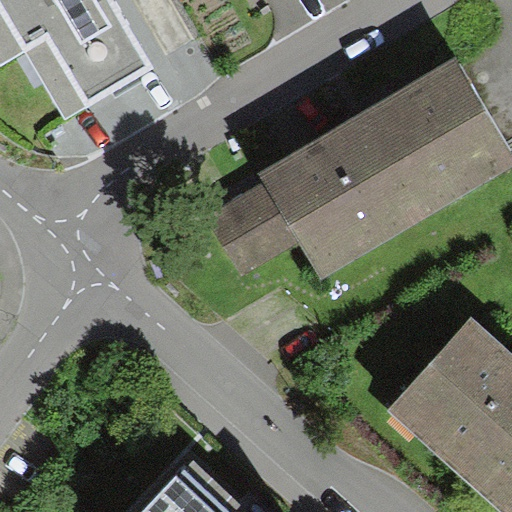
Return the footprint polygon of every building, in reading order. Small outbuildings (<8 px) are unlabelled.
[(107,0),(0,0),(0,54),(1,57),(26,42),(67,108),(144,61),(107,0)] [(270,178),(319,260),(507,148),(458,66),(366,120),(270,178)] [(247,272),(294,244),(264,194),(217,222),(247,272)] [(511,364),(467,324),(401,397),(511,497),(511,364)] [(242,511),(189,461),(139,511),(242,511)]
